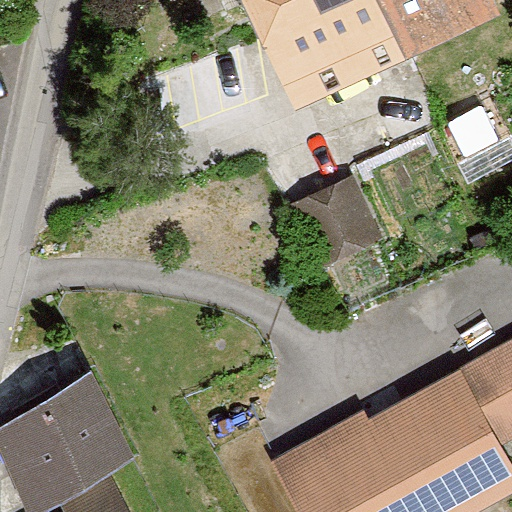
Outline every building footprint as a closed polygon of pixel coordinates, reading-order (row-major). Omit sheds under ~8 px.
[(247,0),(296,100),(401,50),(377,0),(247,0)] [(495,5),(492,0),(377,0),(401,50),(495,5)] [(319,259),(378,232),(353,175),(293,201),(319,259)] [(511,338),(460,366),(497,435),(511,426),(511,338)] [(511,461),(497,435),(460,366),(366,418),(362,412),(273,460),(300,511),(461,511),(511,484),(511,461)] [(0,445),(29,502),(60,487),(106,463),(130,451),(91,374),(0,419),(0,445)] [(130,511),(106,463),(60,487),(72,511),(71,511),(130,511)]
